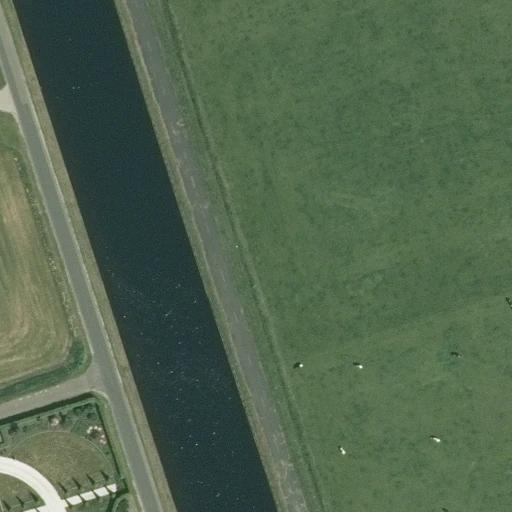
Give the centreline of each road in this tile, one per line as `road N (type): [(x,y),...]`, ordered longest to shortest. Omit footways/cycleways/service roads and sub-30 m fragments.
road 1 (track): [(296,511),(134,0)]
road 2 (unclassified): [(153,511),(0,33)]
